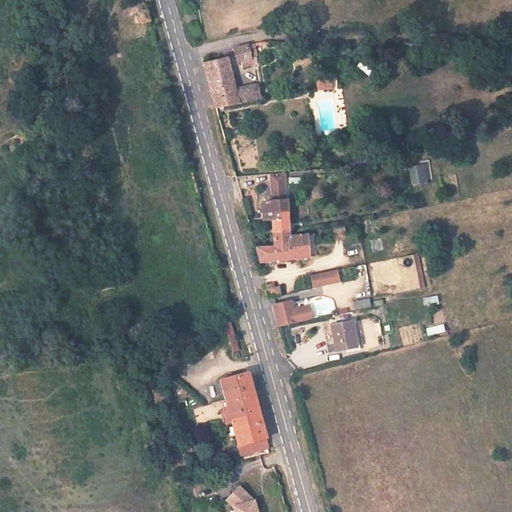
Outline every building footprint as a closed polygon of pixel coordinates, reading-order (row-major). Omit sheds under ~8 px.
[(142,28),(153,26),(149,13),(139,16),(142,28)] [(253,83),(248,67),(233,70),(237,86),(253,83)] [(316,78),(316,90),(332,90),(332,78),(316,78)] [(236,115),(226,79),(204,83),(217,130),(262,122),(259,110),(236,115)] [(409,183),(426,183),(427,162),(410,162),(409,183)] [(270,197),(287,196),(285,173),(269,174),(270,197)] [(286,244),(284,215),(271,217),(272,234),(275,235),(276,244),(286,244)] [(276,244),(275,235),(272,234),(267,234),(267,249),(274,250),(277,249),(276,244)] [(287,263),(286,250),(277,249),(274,250),(274,266),(287,263)] [(380,293),(424,286),(419,255),(375,262),(380,293)] [(262,268),(260,261),(252,260),(254,270),(262,268)] [(300,287),(299,270),(287,270),(287,263),(274,266),(265,268),(262,268),(254,270),(260,290),(300,287)] [(337,269),(309,275),(312,287),(340,282),(337,269)] [(437,295),(422,298),(424,305),(439,302),(437,295)] [(370,298),(353,301),(354,309),(371,307),(370,298)] [(310,304),(294,307),(293,299),(272,303),(276,326),(313,320),(310,304)] [(332,351),(357,349),(355,321),(330,323),(332,351)] [(443,323),(425,328),(427,336),(446,331),(443,323)] [(231,348),(233,355),(239,353),(230,324),(219,327),(221,337),(228,335),(231,348)] [(298,350),(292,327),(270,330),(277,354),(298,350)] [(354,374),(349,352),(330,355),(335,378),(354,374)] [(255,454),(270,451),(249,376),(222,382),(228,404),(223,405),(229,428),(234,428),(239,449),(253,446),(255,454)] [(256,511),(253,501),(239,486),(226,500),(233,507),(234,511),(256,511)]
